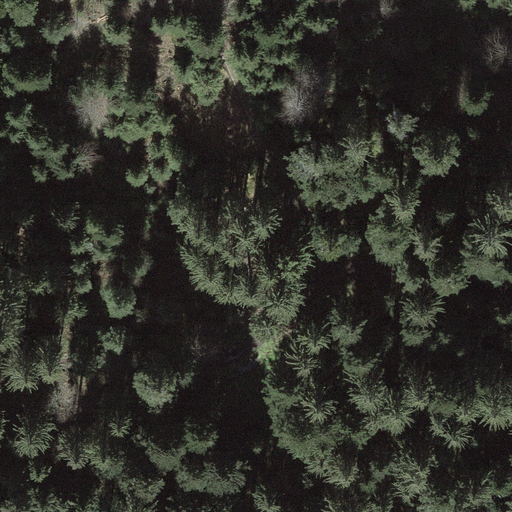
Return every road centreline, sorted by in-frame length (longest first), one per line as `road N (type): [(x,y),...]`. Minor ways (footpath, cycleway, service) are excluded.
road 1 (track): [(511,304),(439,277),(361,266),(311,288),(271,336),(236,361),(193,369),(0,366)]
road 2 (track): [(199,0),(302,227),(337,272)]
